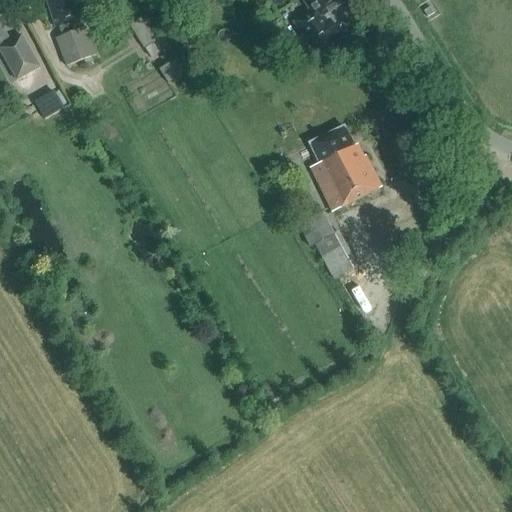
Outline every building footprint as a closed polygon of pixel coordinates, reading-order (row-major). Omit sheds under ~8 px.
[(62,36),(56,38),(65,66),(94,56),(85,28),(78,30),(75,22),(80,21),(76,9),(73,10),(69,0),(52,0),(53,2),(47,4),(56,28),(59,27),(62,36)] [(302,0),(310,12),(294,23),(313,51),(341,33),(332,19),(326,23),(322,17),(347,0),(346,0),(302,0)] [(151,60),(169,49),(148,16),(130,27),(151,60)] [(0,53),(16,82),(39,69),(21,37),(10,43),(0,26),(0,53)] [(185,73),(175,57),(157,69),(167,84),(185,73)] [(341,127),(309,144),(319,165),(310,170),(315,180),(332,213),(382,188),(365,157),(359,160),(341,127)] [(290,145),(282,150),(284,155),(293,150),(290,145)] [(333,280),(352,270),(323,214),(300,226),(311,248),(315,245),(333,280)]
